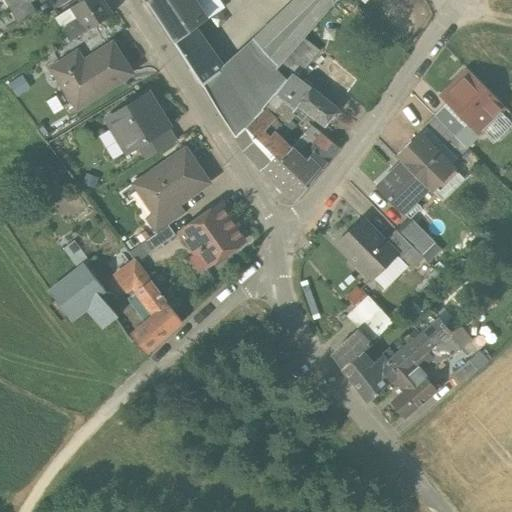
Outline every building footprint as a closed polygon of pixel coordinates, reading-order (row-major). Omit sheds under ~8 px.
[(0,0),(17,28),(36,15),(30,4),(37,0),(0,0)] [(112,15),(102,0),(84,0),(72,8),(78,19),(63,28),(72,41),(112,15)] [(148,0),(148,1),(173,43),(194,27),(208,16),(195,0),(148,0)] [(223,67),(202,84),(236,137),(258,114),(263,109),(275,95),(292,73),(298,78),(320,50),(304,37),(336,0),(286,0),(252,40),(223,67)] [(223,67),(194,27),(173,43),(202,84),(223,67)] [(112,45),(83,63),(77,53),(52,70),(63,86),(66,84),(81,106),(131,74),(112,45)] [(511,115),(469,71),(443,96),(484,137),(504,117),(506,119),(511,115)] [(298,78),(292,73),(275,95),(284,103),(294,111),(293,113),(296,116),(301,121),(307,113),(325,127),(338,109),(298,78)] [(149,94),(110,117),(109,124),(112,129),(118,131),(130,151),(137,147),(168,128),(169,127),(149,94)] [(294,111),(284,103),(277,111),(291,122),(296,116),(293,113),(294,111)] [(464,126),(444,106),(434,116),(454,136),(464,126)] [(263,109),(258,114),(276,133),(281,127),(263,109)] [(276,133),(258,114),(236,137),(245,151),(261,170),(272,157),(277,161),(291,149),(276,133)] [(454,136),(434,116),(424,126),(444,146),(454,136)] [(168,128),(137,147),(145,160),(176,141),(168,128)] [(453,169),(420,135),(397,158),(402,163),(427,188),(430,191),(453,169)] [(306,165),(291,149),(277,161),(272,157),(261,170),(271,182),(271,181),(295,202),(321,170),(310,162),(306,165)] [(185,150),(139,182),(158,210),(159,212),(176,200),(185,194),(187,198),(208,184),(185,150)] [(402,163),(377,188),(402,213),(427,188),(402,163)] [(176,200),(159,212),(158,210),(146,219),(156,234),(168,226),(186,214),(176,200)] [(222,203),(179,233),(194,253),(199,250),(209,265),(242,243),(235,233),(240,230),(222,203)] [(385,242),(362,219),(336,244),(372,280),(397,256),(397,255),(385,242)] [(156,234),(129,253),(136,261),(175,236),(168,226),(156,234)] [(397,256),(401,260),(413,248),(396,231),(385,242),(397,255),(397,256)] [(59,247),(78,270),(84,265),(89,261),(71,238),(59,247)] [(397,256),(372,280),(384,292),(409,268),(401,260),(397,256)] [(180,321),(136,261),(116,276),(126,290),(133,286),(138,292),(137,292),(155,316),(144,326),(136,339),(147,351),(180,321)] [(78,270),(50,292),(69,318),(87,304),(98,295),(104,290),(84,265),(78,270)] [(113,304),(104,290),(98,295),(109,307),(113,304)] [(109,307),(98,295),(87,304),(103,327),(118,317),(109,307)] [(401,315),(419,337),(437,321),(419,298),(401,315)] [(354,314),(364,326),(380,311),(370,299),(354,314)] [(364,326),(332,356),(343,370),(361,354),(361,353),(392,323),(380,311),(364,326)] [(388,363),(376,373),(386,386),(412,364),(451,331),(440,319),(437,321),(419,337),(388,363)] [(478,371),(459,349),(441,364),(460,387),(478,371)] [(370,366),(361,354),(343,370),(368,402),(386,386),(376,373),(388,363),(383,356),(370,366)] [(436,391),(412,364),(392,381),(403,393),(391,403),(404,418),(436,391)]
